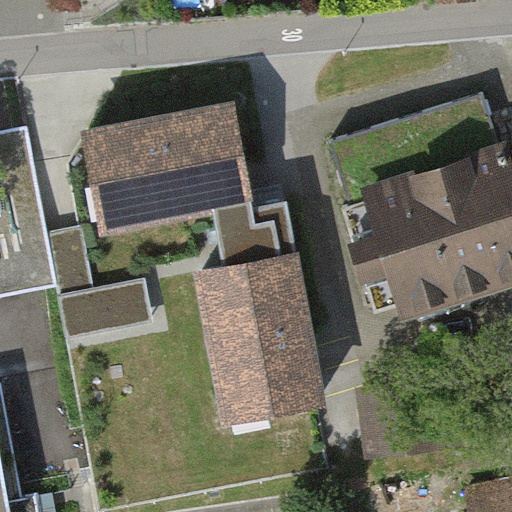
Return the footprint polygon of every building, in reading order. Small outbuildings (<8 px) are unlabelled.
[(488,98),(336,145),(379,283),(403,276),(417,323),(511,293),(511,149),(505,152),(488,98)] [(234,109),(114,133),(131,219),(218,202),(230,263),(203,269),(227,394),(272,385),(277,411),(321,402),(291,255),(299,253),(289,202),(254,209),(234,109)] [(0,295),(58,285),(28,127),(0,132),(0,295)] [(98,289),(61,297),(70,335),(107,327),(98,289)] [(428,384),(370,393),(379,448),(437,439),(428,384)] [(0,511),(23,511),(4,410),(0,410),(0,511)] [(511,511),(511,480),(475,489),(479,511),(511,511)]
